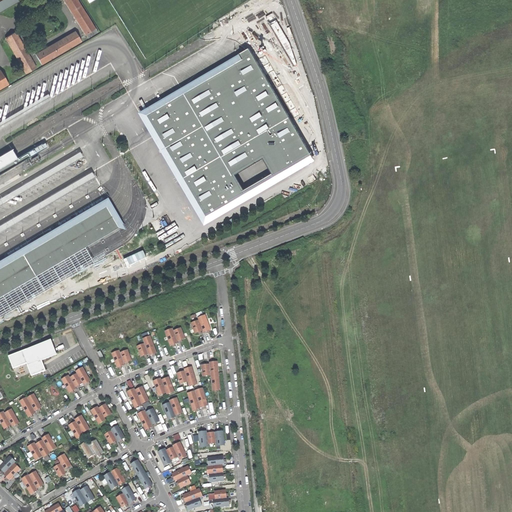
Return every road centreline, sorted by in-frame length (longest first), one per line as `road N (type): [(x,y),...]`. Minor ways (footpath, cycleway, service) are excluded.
road 1 (residential): [(290,0),(323,98),(339,198),(310,225),(216,261)]
road 2 (residential): [(216,261),(72,316)]
road 3 (residential): [(140,446),(22,511)]
road 4 (residential): [(109,386),(229,338)]
road 5 (residential): [(0,451),(109,386)]
